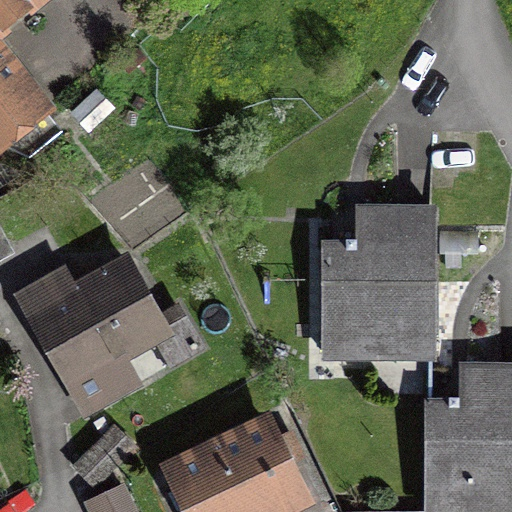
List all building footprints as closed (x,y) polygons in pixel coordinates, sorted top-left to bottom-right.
[(0,56),(0,7),(8,0),(0,0),(0,143),(40,111),(0,56)] [(430,213),(430,212),(364,212),(364,250),(352,250),(352,242),(343,242),(343,248),(320,248),(320,357),(370,357),(370,331),(430,332),(430,213)] [(54,293),(25,309),(83,414),(132,386),(115,355),(150,336),(167,366),(197,349),(174,309),(154,320),(124,265),(74,293),(63,273),(48,281),(54,293)] [(511,511),(511,370),(467,370),(467,408),(455,408),(455,399),(446,399),(446,406),(423,406),(423,511),(511,511)] [(263,425),(168,470),(187,511),(275,511),(299,501),(263,425)] [(70,469),(91,489),(131,449),(111,428),(70,469)] [(90,511),(130,511),(120,489),(87,504),(90,511)]
